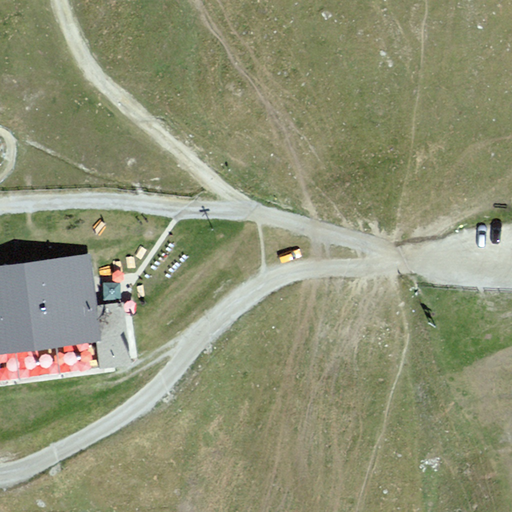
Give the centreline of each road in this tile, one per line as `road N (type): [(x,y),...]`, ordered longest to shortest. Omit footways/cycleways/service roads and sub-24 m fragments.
road 1 (track): [(0,475),(83,439),(139,403),(221,314),(279,274),(422,261)]
road 2 (track): [(0,204),(92,200),(248,211),(422,261)]
road 3 (track): [(60,0),(94,76),(248,211)]
